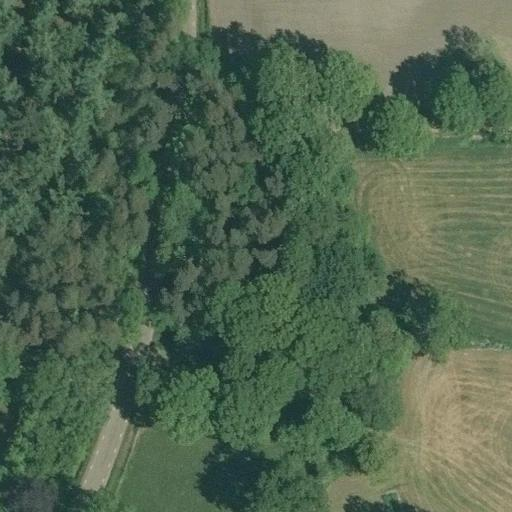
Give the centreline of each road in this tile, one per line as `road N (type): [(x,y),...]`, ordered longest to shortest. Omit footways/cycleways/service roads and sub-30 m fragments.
road 1 (tertiary): [(78,511),(125,388),(151,275),(184,82),(186,0)]
road 2 (track): [(177,128),(511,120)]
